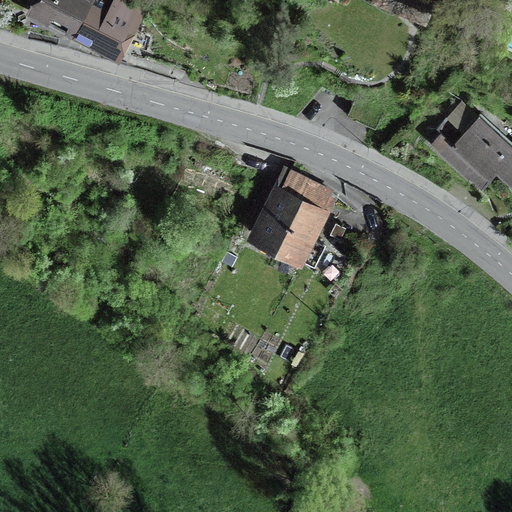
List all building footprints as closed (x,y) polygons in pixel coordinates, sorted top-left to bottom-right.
[(77,29),(92,0),(36,0),(33,6),(77,29)] [(114,0),(113,3),(107,0),(92,0),(77,29),(119,50),(141,8),(125,0),(114,0)] [(396,0),(404,4),(402,8),(423,18),(431,0),(396,0)] [(232,62),(222,94),(256,104),(261,71),(232,62)] [(383,113),(355,99),(347,115),(376,129),(383,113)] [(511,141),(483,116),(477,123),(460,108),(452,117),(449,115),(438,129),(449,139),(441,148),(482,185),(501,164),(511,173),(511,141)] [(277,245),(310,180),(290,170),(257,235),(277,245)] [(314,265),(323,247),(306,238),(330,190),(310,180),(277,245),(314,265)]
